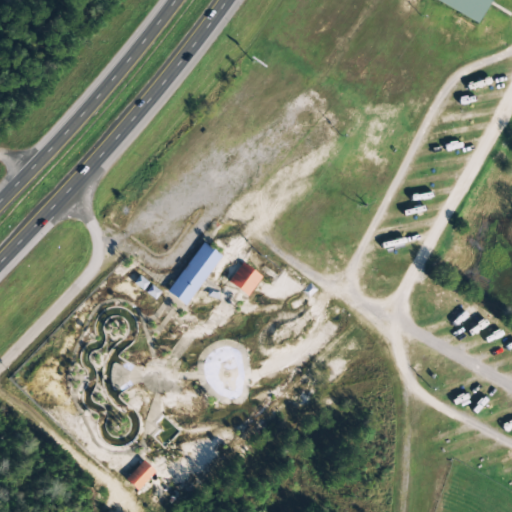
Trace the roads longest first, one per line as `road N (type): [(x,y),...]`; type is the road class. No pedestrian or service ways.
road 1 (residential): [(511,463),(436,398),(374,261),(511,68)]
road 2 (trunk): [(0,261),(163,90),(230,0)]
road 3 (trunk): [(171,0),(0,200)]
road 4 (residential): [(69,192),(95,240),(94,265),(0,362)]
road 5 (residential): [(373,511),(511,463)]
road 6 (residential): [(436,398),(385,451),(361,511)]
